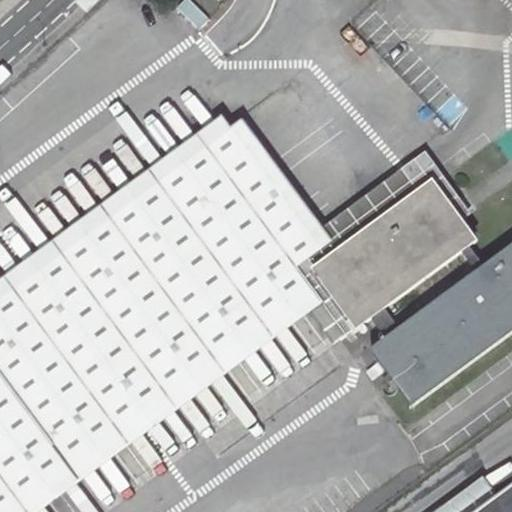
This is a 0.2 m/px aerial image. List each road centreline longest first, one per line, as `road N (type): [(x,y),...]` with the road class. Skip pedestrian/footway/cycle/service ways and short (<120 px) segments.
road 1 (unknown): [(270,0),(220,49),(0,174)]
road 2 (unknown): [(223,511),(369,407)]
